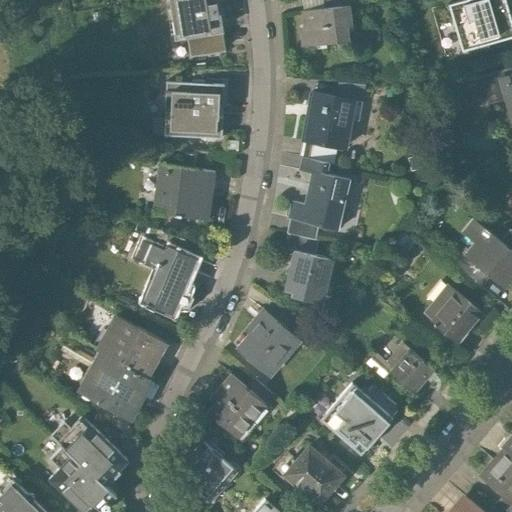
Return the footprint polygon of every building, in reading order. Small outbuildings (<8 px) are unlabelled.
[(217,0),(173,0),(178,37),(187,36),(222,31),(217,0)] [(323,0),(324,8),(349,6),(348,0),(323,0)] [(511,36),(511,27),(506,6),(487,11),(485,4),(465,10),(476,47),(511,36)] [(324,8),(302,10),(303,26),(298,26),(300,46),(349,42),(348,25),(351,25),(349,6),(324,8)] [(225,50),(222,31),(187,36),(191,56),(225,50)] [(506,67),(465,78),(474,110),(485,107),(484,101),(503,96),(510,123),(511,122),(511,72),(508,74),(506,67)] [(208,80),(183,81),(184,133),(235,132),(235,109),(234,80),(208,80)] [(339,81),(335,96),(357,101),(361,86),(339,81)] [(335,96),(311,91),(302,136),(348,146),(357,101),(335,96)] [(298,167),(312,170),(325,173),(328,162),(301,156),(298,167)] [(215,171),(159,163),(152,212),(209,220),(215,171)] [(350,179),(325,173),(312,170),(305,202),(292,199),(288,217),(290,217),(319,224),(338,229),(350,179)] [(319,224),(290,217),(286,233),(315,240),(319,224)] [(511,281),(511,256),(469,220),(458,233),(472,244),(462,256),(503,291),(511,281)] [(315,255),(318,240),(315,240),(286,233),(283,247),(293,250),(315,255)] [(163,252),(141,243),(135,257),(157,266),(143,301),(172,313),(176,304),(184,307),(187,301),(179,298),(189,273),(209,281),(215,267),(165,247),(163,252)] [(293,250),(284,288),(292,290),(291,293),(322,300),(332,259),(315,255),(293,250)] [(445,285),(422,314),(457,342),(480,313),(445,285)] [(250,332),(237,347),(265,372),(294,340),(275,323),(261,309),(244,327),(250,332)] [(275,323),(294,340),(302,347),(311,337),(285,313),(275,323)] [(95,349),(100,352),(146,376),(164,342),(114,315),(95,349)] [(401,343),(384,363),(392,371),(410,350),(401,343)] [(392,371),(390,374),(412,393),(432,370),(410,350),(392,371)] [(149,378),(146,376),(100,352),(80,389),(129,416),(149,378)] [(383,381),(390,374),(392,371),(384,363),(374,355),(365,366),(383,381)] [(215,400),(206,410),(236,436),(265,404),(245,386),(231,374),(211,396),(215,400)] [(252,378),(245,386),(265,404),(272,396),(252,378)] [(350,387),(324,418),(353,442),(361,432),(367,437),(373,437),(380,434),(385,428),(386,423),(384,416),(379,411),(350,387)] [(84,496),(101,511),(103,511),(128,485),(117,474),(139,450),(93,407),(79,422),(74,417),(62,431),(79,447),(57,471),(84,496)] [(238,466),(203,437),(188,456),(191,459),(179,473),(185,479),(204,494),(211,499),(238,466)] [(511,439),(502,450),(505,454),(511,459),(511,439)] [(312,440),(284,470),(319,501),(346,471),(312,440)] [(511,459),(505,454),(482,479),(506,501),(511,506),(511,504),(511,459)] [(0,482),(0,499),(10,509),(14,511),(68,511),(69,511),(42,487),(22,469),(9,483),(4,478),(0,482)] [(57,471),(42,487),(69,511),(84,496),(57,471)] [(204,494),(185,479),(173,493),(192,509),(204,494)] [(481,511),(466,498),(453,511),(481,511)] [(279,511),(282,509),(275,502),(272,505),(265,499),(252,511),(279,511)] [(498,510),(500,511),(511,511),(511,506),(506,501),(498,510)]
